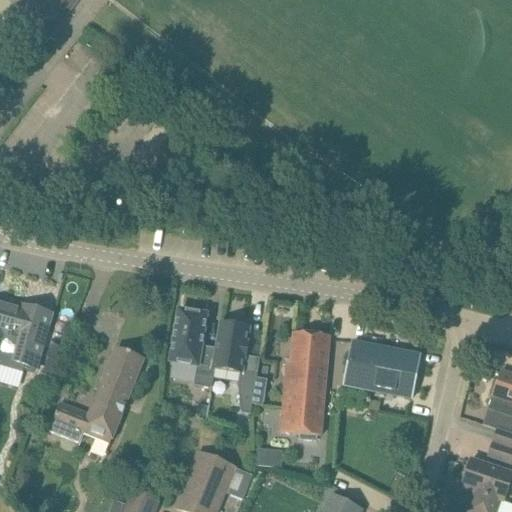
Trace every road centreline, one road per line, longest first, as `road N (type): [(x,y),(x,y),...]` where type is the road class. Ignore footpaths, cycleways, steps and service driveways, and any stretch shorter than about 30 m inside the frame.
road 1 (unclassified): [(490,325),(0,230)]
road 2 (unclassified): [(419,511),(460,355),(490,325)]
